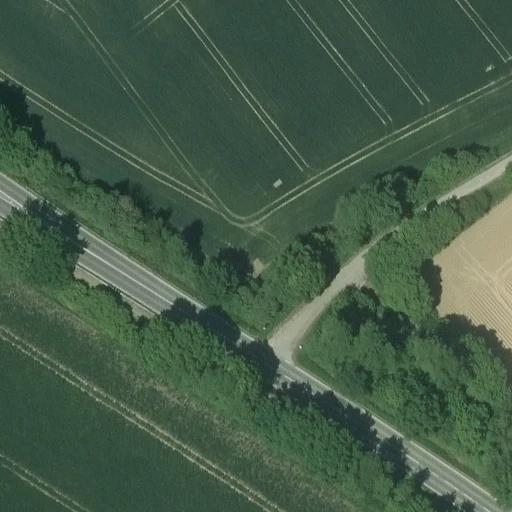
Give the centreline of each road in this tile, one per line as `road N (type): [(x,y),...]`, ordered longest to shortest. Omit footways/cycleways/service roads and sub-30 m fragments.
road 1 (tertiary): [(486,511),(0,197)]
road 2 (track): [(266,365),(322,297),(408,229),(511,164)]
